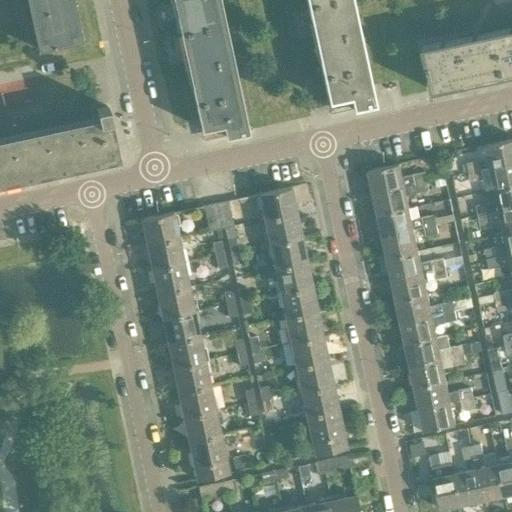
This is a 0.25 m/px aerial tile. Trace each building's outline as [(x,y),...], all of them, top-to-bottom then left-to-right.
[(32,0),(43,47),(37,48),(37,50),(83,40),(82,36),(84,35),(80,19),(78,20),(75,3),(76,2),(75,0),(32,0)] [(212,0),(172,0),(198,118),(200,129),(222,124),(225,136),(247,131),(244,118),(238,119),(212,0)] [(328,102),(350,97),(352,109),(375,104),(372,91),(366,92),(348,10),(345,0),(305,0),(316,46),(321,72),(328,102)] [(423,47),(433,91),(511,74),(511,34),(426,53),(424,47),(423,47)] [(97,110),(100,122),(0,143),(0,184),(120,158),(109,107),(97,110)] [(511,139),(486,145),(490,167),(511,162),(511,139)] [(480,159),(467,162),(469,171),(482,169),(480,159)] [(511,162),(490,167),(482,169),(484,178),(483,178),(485,187),(486,191),(495,189),(511,185),(511,162)] [(400,164),(368,170),(373,193),(404,186),(414,184),(426,181),(424,172),(402,176),(400,164)] [(482,169),(469,171),(471,181),(483,178),(484,178),(482,169)] [(404,186),(373,193),(378,214),(409,207),(406,195),(416,193),(428,190),(426,181),(414,184),(404,186)] [(498,201),(476,205),(478,215),(500,210),(511,207),(511,185),(495,189),(498,201)] [(259,194),(264,219),(295,212),(290,187),(259,194)] [(228,200),(216,203),(221,228),(233,226),(228,200)] [(221,228),(216,203),(203,206),(209,231),(221,228)] [(409,207),(378,214),(382,236),(414,229),(423,227),(436,224),(434,215),(411,219),(409,207)] [(511,207),(500,210),(478,215),(480,224),(502,220),(504,232),(511,230),(511,207)] [(141,219),(146,244),(178,237),(172,212),(141,219)] [(264,219),(269,244),(301,237),(295,212),(264,219)] [(436,224),(423,227),(425,237),(438,234),(436,224)] [(414,229),(382,236),(387,257),(418,251),(414,229)] [(497,247),(485,249),(487,258),(511,252),(511,230),(504,232),(495,234),(497,247)] [(146,244),(152,269),(183,262),(178,237),(146,244)] [(269,244),(275,268),(306,261),(301,237),(269,244)] [(227,240),(229,252),(238,251),(235,238),(227,240)] [(212,243),(215,256),(223,254),(221,241),(212,243)] [(238,251),(229,252),(232,265),(241,263),(238,251)] [(418,251),(387,257),(392,279),(423,272),(432,270),(445,267),(443,258),(430,261),(421,263),(418,251)] [(511,252),(487,258),(489,268),(511,263),(511,267),(511,252)] [(223,254),(215,256),(218,268),(226,266),(223,254)] [(275,268),(280,293),(311,286),(306,261),(275,268)] [(152,269),(157,293),(188,287),(183,262),(152,269)] [(445,267),(432,270),(434,280),(447,277),(445,267)] [(423,272),(392,279),(396,301),(427,294),(423,272)] [(280,293),(285,318),(316,311),(311,286),(280,293)] [(157,293),(162,318),(194,311),(188,287),(157,293)] [(237,289),(240,302),(248,300),(246,288),(237,289)] [(511,288),(494,293),(496,302),(511,298),(511,288)] [(223,292),(225,305),(234,303),(231,291),(223,292)] [(427,294),(396,301),(401,322),(454,311),(452,302),(430,306),(427,294)] [(511,298),(496,302),(498,311),(511,307),(511,298)] [(248,300),(240,302),(242,314),(251,312),(248,300)] [(234,303),(225,305),(228,317),(237,315),(234,303)] [(162,318),(167,343),(199,336),(194,311),(162,318)] [(285,318),(290,342),(321,335),(316,311),(285,318)] [(454,311),(401,322),(405,344),(437,337),(434,325),(456,320),(454,311)] [(511,333),(503,335),(505,345),(511,343),(511,333)] [(290,342),(295,367),(327,360),(321,335),(290,342)] [(437,337),(405,344),(410,366),(441,359),(450,357),(463,354),(461,344),(449,347),(446,335),(437,337)] [(167,343),(173,367),(204,361),(199,336),(167,343)] [(248,338),(250,351),(259,349),(256,336),(248,338)] [(233,341),(236,354),(244,352),(242,340),(233,341)] [(259,349),(250,351),(253,363),(261,361),(259,349)] [(244,352),(236,354),(238,366),(247,364),(244,352)] [(463,354),(450,357),(452,366),(465,363),(463,354)] [(441,359),(410,366),(415,387),(446,380),(443,368),(452,366),(450,357),(441,359)] [(295,367),(301,391),(332,385),(327,360),(295,367)] [(173,367),(178,392),(209,385),(204,361),(173,367)] [(446,380),(415,387),(419,409),(451,402),(460,400),(472,397),(470,387),(448,392),(446,380)] [(178,392),(183,416),(214,410),(209,385),(178,392)] [(301,391),(306,416),(337,409),(332,385),(301,391)] [(258,388),(261,400),(269,399),(267,386),(258,388)] [(244,391),(246,404),(255,402),(252,389),(244,391)] [(472,397),(460,400),(462,409),(474,407),(472,397)] [(269,399),(261,400),(263,413),(272,411),(269,399)] [(255,402),(246,404),(249,416),(258,414),(255,402)] [(451,402),(419,409),(424,431),(455,424),(451,402)] [(337,409),(306,416),(314,455),(345,448),(337,409)] [(183,416),(188,441),(220,435),(214,410),(183,416)] [(220,435),(188,441),(197,480),(228,473),(220,435)] [(476,469),(483,500),(504,495),(498,464),(485,467),(481,444),(471,447),(474,459),(476,469)] [(471,447),(462,449),(464,461),(474,459),(471,447)] [(429,455),(440,509),(461,505),(452,464),(440,466),(438,454),(429,455)] [(347,455),(322,460),(324,473),(350,467),(347,455)] [(324,473),(322,460),(313,462),(316,474),(324,473)] [(511,460),(498,464),(504,495),(511,493),(511,460)] [(285,468),(273,471),(274,480),(287,477),(285,468)] [(466,471),(454,473),(461,505),(483,500),(476,469),(466,471)] [(274,480),(273,471),(260,474),(262,482),(274,480)] [(232,480),(223,482),(226,494),(234,492),(232,480)] [(226,494),(223,482),(198,487),(201,499),(226,494)] [(359,511),(355,495),(330,500),(332,511),(359,511)] [(332,511),(330,500),(306,505),(307,511),(332,511)]
